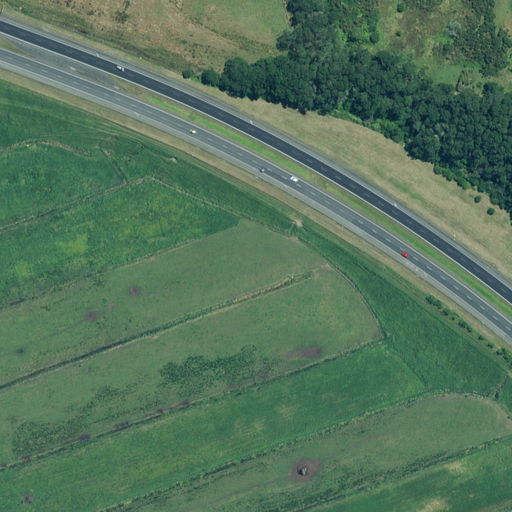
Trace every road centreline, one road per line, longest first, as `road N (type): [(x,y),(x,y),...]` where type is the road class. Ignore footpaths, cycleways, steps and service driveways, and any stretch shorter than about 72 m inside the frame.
road 1 (motorway): [(0,20),(181,94),(265,138),(394,215),(511,302)]
road 2 (motorway): [(511,333),(395,247),(255,163),(131,102),(0,53)]
